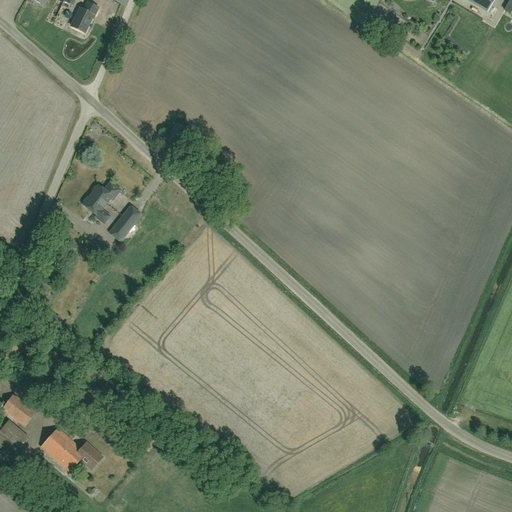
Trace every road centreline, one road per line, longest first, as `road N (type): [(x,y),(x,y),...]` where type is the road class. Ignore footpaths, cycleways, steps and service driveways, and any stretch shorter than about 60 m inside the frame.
road 1 (unclassified): [(511,457),(442,426),(89,100)]
road 2 (unclassified): [(0,317),(89,100)]
